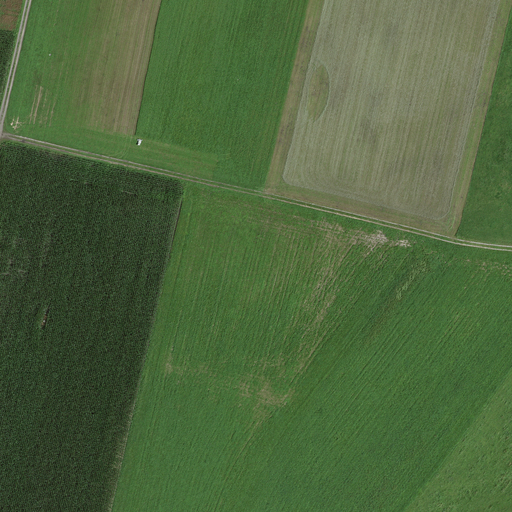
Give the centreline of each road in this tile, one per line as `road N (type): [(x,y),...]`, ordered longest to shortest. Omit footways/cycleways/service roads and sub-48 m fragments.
road 1 (track): [(0,135),(511,249)]
road 2 (track): [(0,135),(29,0)]
